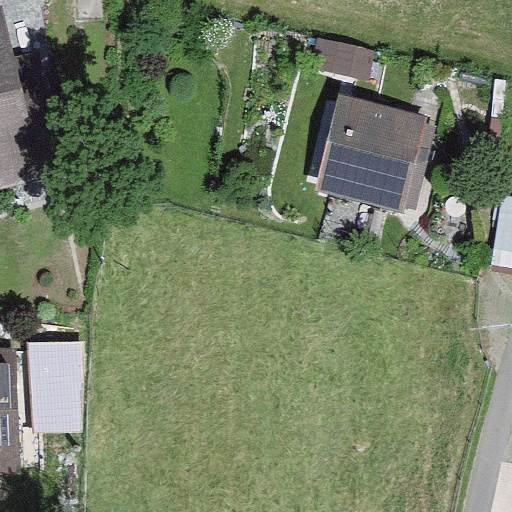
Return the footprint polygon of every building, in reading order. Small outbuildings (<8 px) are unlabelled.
[(0,174),(48,165),(30,76),(8,81),(0,41),(0,174)] [(323,41),(317,65),(367,76),(373,52),(323,41)] [(349,106),(332,188),(403,206),(413,200),(431,125),(349,106)] [(380,210),(349,202),(341,235),(371,243),(380,210)] [(0,455),(23,454),(20,424),(7,425),(3,371),(0,371),(0,455)]
